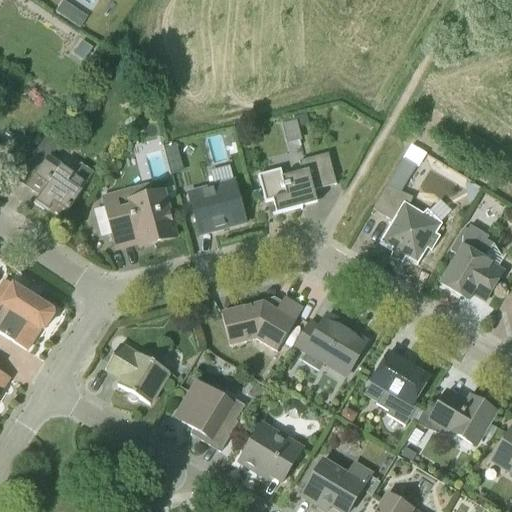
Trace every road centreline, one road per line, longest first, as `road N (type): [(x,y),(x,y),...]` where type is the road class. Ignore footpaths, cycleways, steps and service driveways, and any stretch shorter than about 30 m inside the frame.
road 1 (residential): [(511,371),(314,253),(101,295)]
road 2 (residential): [(174,464),(50,384)]
road 3 (residential): [(101,295),(0,229)]
